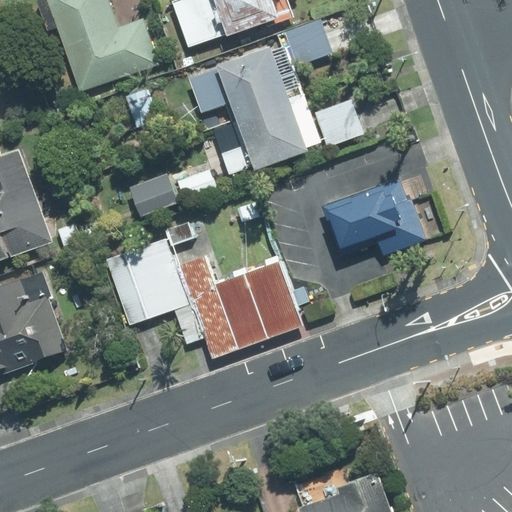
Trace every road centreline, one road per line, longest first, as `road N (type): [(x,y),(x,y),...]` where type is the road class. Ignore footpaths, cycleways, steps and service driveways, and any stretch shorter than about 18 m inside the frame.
road 1 (tertiary): [(0,484),(511,300)]
road 2 (secondary): [(511,209),(451,38)]
